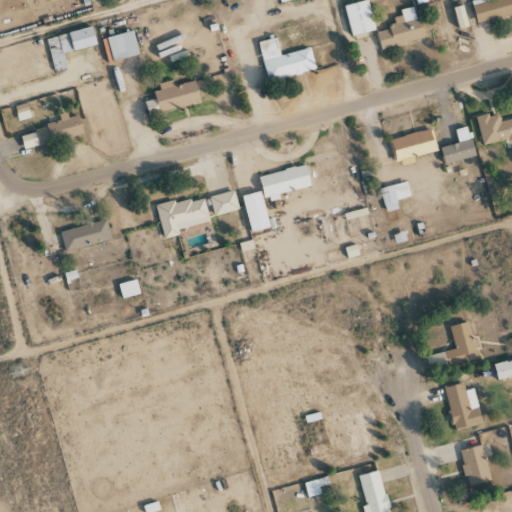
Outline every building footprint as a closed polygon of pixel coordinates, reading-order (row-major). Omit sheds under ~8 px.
[(366,0),(344,6),(352,36),(376,30),(368,0),(366,0)] [(477,24),(511,15),(511,0),(483,0),(472,3),(477,24)] [(381,51),(424,38),(414,6),(399,11),(401,16),(393,18),(396,26),(376,33),(381,51)] [(458,29),(468,27),(464,6),(455,8),(458,29)] [(46,38),(55,72),(67,69),(63,54),(97,45),(93,27),(46,38)] [(108,63),(140,55),(133,31),(102,39),(108,63)] [(258,42),(268,81),(316,70),(310,48),(281,55),(277,38),(258,42)] [(145,102),(149,116),(201,102),(195,80),(174,86),(173,82),(152,88),(155,99),(145,102)] [(30,119),(28,106),(15,108),(17,121),(30,119)] [(25,149),(84,134),(79,115),(69,118),(67,112),(58,115),(61,123),(21,133),(25,149)] [(511,118),(501,122),(499,113),(476,118),(482,147),(511,139),(511,118)] [(395,165),(415,160),(414,157),(438,151),(432,129),(389,140),(395,165)] [(476,157),(473,141),(442,146),(445,163),(476,157)] [(260,175),(266,202),(280,199),(279,194),(312,187),(307,165),(260,175)] [(386,213),(399,209),(393,185),(379,189),(386,213)] [(209,195),(213,215),(238,211),(235,191),(209,195)] [(251,233),(270,228),(260,191),(241,196),(251,233)] [(156,207),(163,239),(180,235),(178,229),(209,222),(203,196),(156,207)] [(65,251),(111,240),(106,220),(60,231),(65,251)] [(122,298),(140,295),(137,280),(119,283),(122,298)] [(450,327),(455,350),(432,355),(435,369),(477,360),(469,322),(450,327)] [(511,377),(511,360),(494,365),(499,381),(511,377)] [(443,388),(454,431),(482,424),(473,388),(464,391),(463,383),(443,388)] [(460,451),(467,487),(490,482),(483,446),(460,451)] [(363,511),(390,511),(379,471),(358,476),(365,505),(362,506),(363,511)] [(308,498),(322,494),(320,488),(329,485),(327,477),(304,483),(308,498)]
